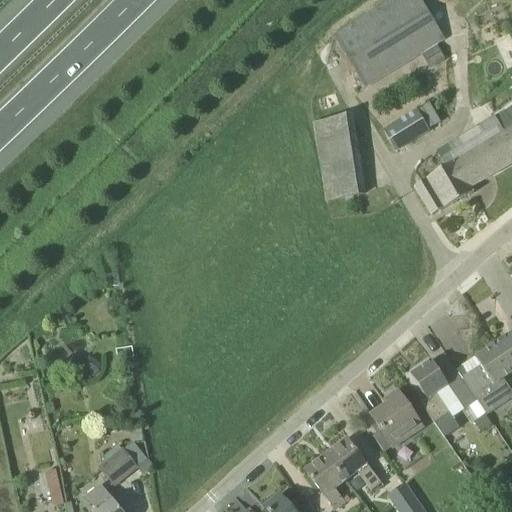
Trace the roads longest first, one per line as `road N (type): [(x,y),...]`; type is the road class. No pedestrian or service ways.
road 1 (residential): [(197,511),(511,226)]
road 2 (motorway): [(0,128),(135,0)]
